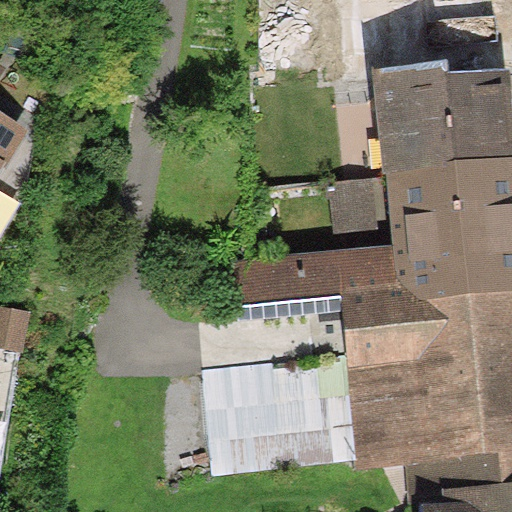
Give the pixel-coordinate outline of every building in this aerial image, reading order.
[(511,10),(511,0),(376,0),(384,86),(511,74),(511,10)] [(511,74),(384,86),(392,170),(511,159),(511,74)] [(0,177),(45,102),(0,75),(0,177)] [(511,159),(392,170),(400,264),(402,287),(416,285),(511,276),(511,159)] [(511,276),(416,285),(402,287),(400,264),(232,279),(237,334),(349,324),(351,473),(400,472),(511,468),(511,276)] [(0,313),(0,353),(29,352),(27,312),(0,313)] [(436,511),(511,511),(511,468),(400,472),(400,507),(436,507),(436,511)]
